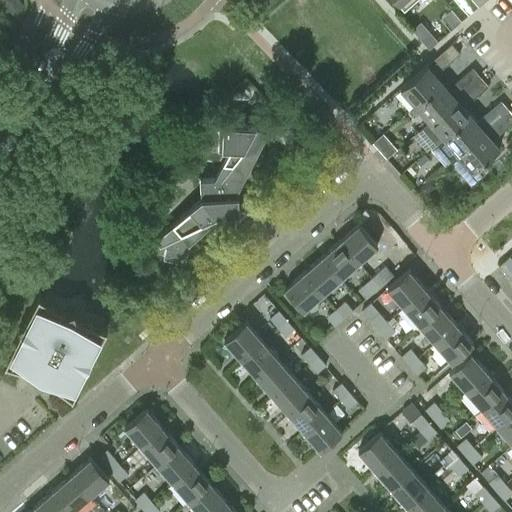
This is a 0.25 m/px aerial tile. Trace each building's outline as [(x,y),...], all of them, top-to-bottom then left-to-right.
[(25,4),(24,4),(20,0),(0,0),(0,4),(10,17),(25,4)] [(396,0),(403,8),(412,0),(396,0)] [(467,14),(478,4),(474,0),(464,0),(459,5),(467,14)] [(429,32),(421,39),(427,47),(437,40),(429,32)] [(436,73),(460,52),(451,42),(400,87),(414,104),(442,80),(436,73)] [(428,120),(480,76),(472,67),(448,88),(442,80),(414,104),(428,120)] [(464,105),(488,85),(480,76),(428,120),(422,126),(436,143),(443,137),(442,136),(470,112),(464,105)] [(457,153),(508,108),(500,99),(477,120),(470,112),(442,136),(443,137),(456,153),(457,153)] [(492,138),(511,120),(511,112),(508,108),(457,153),(456,153),(449,159),(471,183),(484,172),(478,164),(499,146),(492,138)] [(284,120),(277,126),(282,132),(289,126),(284,120)] [(255,124),(218,122),(217,145),(229,146),(214,177),(199,177),(200,196),(155,236),(159,242),(163,240),(165,243),(162,254),(183,259),(188,241),(221,212),(238,211),(237,193),(236,193),(236,188),(266,131),(258,125),(257,126),(255,124)] [(296,155),(304,143),(289,126),(282,132),(279,134),(296,155)] [(391,141),(382,149),(386,154),(387,155),(388,155),(394,149),(396,148),(391,141)] [(363,209),(356,215),(360,220),(367,214),(363,209)] [(357,259),(375,243),(357,222),(339,238),(357,259)] [(339,275),(357,259),(339,238),(321,254),(339,275)] [(321,291),(339,275),(321,254),(302,270),(321,291)] [(379,284),(393,272),(384,263),(370,275),(379,284)] [(402,306),(424,287),(408,268),(386,287),(402,306)] [(302,307),(321,291),(302,270),(284,286),(302,307)] [(365,296),(379,284),(370,275),(357,287),(365,296)] [(418,324),(440,305),(424,287),(402,306),(418,324)] [(81,292),(65,297),(46,288),(41,297),(39,295),(40,292),(39,292),(22,325),(17,326),(55,345),(81,292)] [(105,318),(87,308),(81,292),(55,345),(92,364),(90,359),(107,326),(106,325),(104,328),(101,327),(105,318)] [(269,317),(278,309),(263,292),(254,300),(269,317)] [(343,316),(351,308),(343,299),(335,306),(343,316)] [(434,342),(456,323),(440,305),(418,324),(434,342)] [(334,323),(343,316),(335,306),(326,314),(334,323)] [(277,326),(286,318),(278,309),(269,317),(271,320),(267,323),(272,330),(276,326),(277,326)] [(377,327),(387,319),(379,310),(369,318),(377,327)] [(284,335),(294,327),(286,318),(277,326),(284,335)] [(386,337),(395,329),(387,319),(377,327),(386,337)] [(240,357),(262,339),(246,320),(224,339),(240,357)] [(450,360),(472,342),(456,323),(434,342),(450,360)] [(36,383),(55,345),(17,326),(19,332),(2,365),(4,365),(5,363),(33,373),(36,383)] [(256,376),(277,357),(262,339),(240,357),(256,376)] [(87,366),(92,364),(55,345),(36,383),(46,379),(71,396),(69,398),(70,399),(87,366)] [(308,363),(317,355),(309,346),(300,354),(308,363)] [(408,364),(418,355),(410,346),(400,355),(408,364)] [(464,389),(486,370),(470,352),(448,371),(464,389)] [(316,372),(325,364),(317,355),(308,363),(316,372)] [(417,373),(426,365),(418,355),(408,364),(417,373)] [(272,394),(293,375),(277,357),(256,376),(272,394)] [(480,407),(502,388),(486,370),(464,389),(480,407)] [(288,412),(309,394),(293,375),(272,394),(288,412)] [(340,399),(349,391),(341,383),(332,391),(340,399)] [(496,425),(511,411),(511,399),(502,388),(480,407),(496,425)] [(347,408),(357,400),(349,391),(340,399),(347,408)] [(303,431),(325,412),(309,394),(288,412),(303,431)] [(433,418),(442,410),(434,401),(425,409),(433,418)] [(138,443),(160,424),(146,408),(124,426),(138,443)] [(441,427),(450,419),(442,410),(433,418),(441,427)] [(511,444),(511,443),(511,411),(496,425),(511,444)] [(319,449),(341,431),(325,412),(303,431),(319,449)] [(419,430),(428,422),(420,413),(411,421),(419,430)] [(427,439),(436,431),(428,422),(419,430),(427,439)] [(153,461),(175,442),(160,424),(138,443),(153,461)] [(374,468),(396,449),(380,430),(358,450),(374,468)] [(464,454),(473,446),(465,436),(456,444),(464,454)] [(169,479),(191,460),(175,442),(153,461),(169,479)] [(472,463),(481,455),(473,446),(464,454),(472,463)] [(451,465),(460,458),(451,448),(442,455),(451,465)] [(108,469),(117,461),(107,449),(97,457),(108,469)] [(389,486),(412,467),(396,449),(374,468),(389,486)] [(87,493),(106,477),(88,457),(69,473),(87,493)] [(459,474),(467,467),(460,458),(451,465),(459,474)] [(185,497),(206,478),(191,460),(169,479),(185,497)] [(117,480),(126,472),(117,461),(108,469),(117,480)] [(405,505),(427,485),(412,467),(389,486),(405,505)] [(496,490),(505,482),(497,472),(488,480),(496,490)] [(69,509),(87,493),(69,473),(51,488),(69,509)] [(197,511),(205,511),(222,497),(206,478),(185,497),(197,511)] [(504,499),(511,492),(511,489),(505,482),(496,490),(504,499)] [(411,511),(433,511),(443,503),(427,485),(405,505),(411,511)] [(491,494),(483,485),(475,493),(482,502),(491,494)] [(39,511),(65,511),(69,509),(51,488),(33,504),(39,511)] [(142,507),(151,499),(143,490),(134,498),(142,507)] [(490,511),(499,503),(491,494),(482,502),(490,511)] [(234,511),(222,497),(205,511),(234,511)] [(145,511),(154,511),(159,509),(151,499),(142,507),(145,511)] [(131,511),(135,509),(127,500),(119,508),(118,508),(113,511),(131,511)] [(450,511),(443,503),(433,511),(450,511)]
